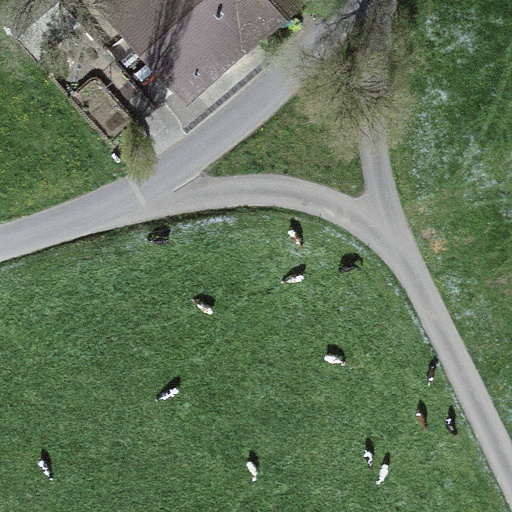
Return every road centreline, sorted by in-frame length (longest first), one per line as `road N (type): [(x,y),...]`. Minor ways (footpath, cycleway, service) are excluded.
road 1 (track): [(109,202),(258,191),(305,196),(371,229),(400,260),(511,488)]
road 2 (unclassified): [(0,242),(109,202),(179,163),(306,56),(353,0)]
road 3 (track): [(382,0),(372,38),(373,133),(400,260)]
